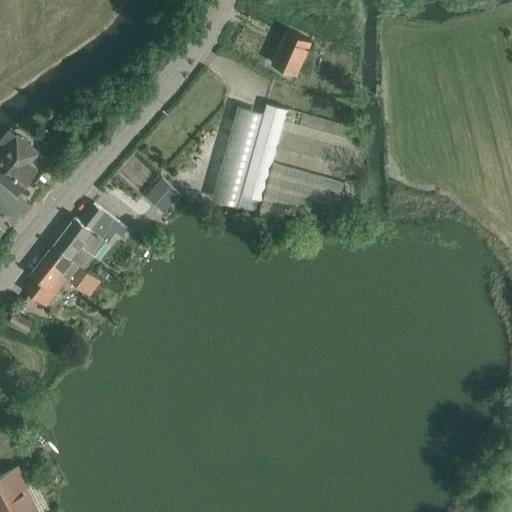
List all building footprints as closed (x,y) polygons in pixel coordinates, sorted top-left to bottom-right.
[(287,28),(272,61),(296,72),(311,38),(287,28)] [(266,101),(238,204),(283,216),(286,204),(310,210),(313,198),(337,205),(358,127),(266,101)] [(29,170),(33,165),(30,162),(39,151),(18,133),(0,154),(0,178),(16,192),(32,174),(29,170)] [(361,200),(359,178),(350,179),(351,201),(361,200)] [(75,214),(54,241),(84,264),(105,237),(106,238),(115,228),(121,232),(126,225),(94,201),(84,214),(86,215),(83,220),(75,214)] [(27,288),(43,301),(46,304),(68,275),(72,278),(71,279),(89,293),(101,277),(84,264),(54,241),(31,272),(36,276),(27,288)] [(8,323),(26,332),(32,320),(14,311),(8,323)] [(28,486),(26,484),(17,466),(0,474),(0,511),(35,511),(23,488),(28,486)]
